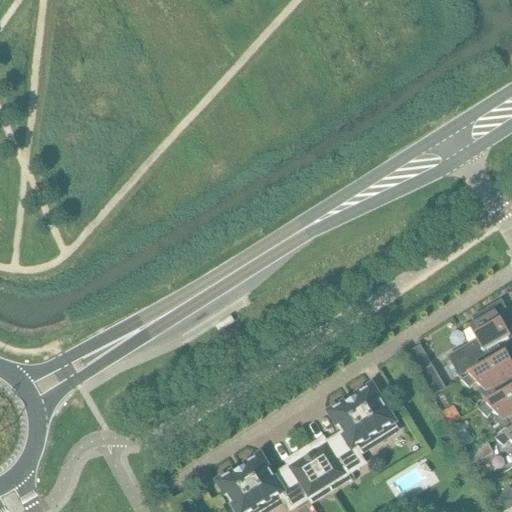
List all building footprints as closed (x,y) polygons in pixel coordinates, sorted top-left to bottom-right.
[(470,328),(477,341),(448,358),(460,377),(501,353),(496,346),(509,338),(505,332),(511,329),(511,328),(511,327),(511,321),(500,302),(473,318),(477,324),(470,328)] [(511,350),(460,381),(470,390),(476,383),(482,388),(479,392),(490,402),(511,389),(511,387),(507,379),(511,376),(511,367),(510,364),(511,363),(511,350)] [(431,368),(419,375),(432,397),(445,390),(431,368)] [(353,450),(395,424),(371,386),(355,396),(355,399),(348,404),(345,403),(329,413),(343,435),(308,457),(327,487),(363,465),(353,450)] [(511,389),(490,402),(477,410),(487,419),(493,412),(499,418),(496,421),(507,432),(511,429),(511,389)] [(454,407),(442,413),(449,426),(461,419),(454,407)] [(511,429),(507,432),(495,439),(504,448),(510,442),(511,443),(511,429)] [(274,478),(260,456),(243,466),(243,469),(236,473),(234,472),(217,483),(235,511),(253,511),(282,494),(291,509),(327,487),(308,457),(274,478)] [(504,511),(511,507),(511,502),(506,497),(494,504),(499,511),(504,511)]
